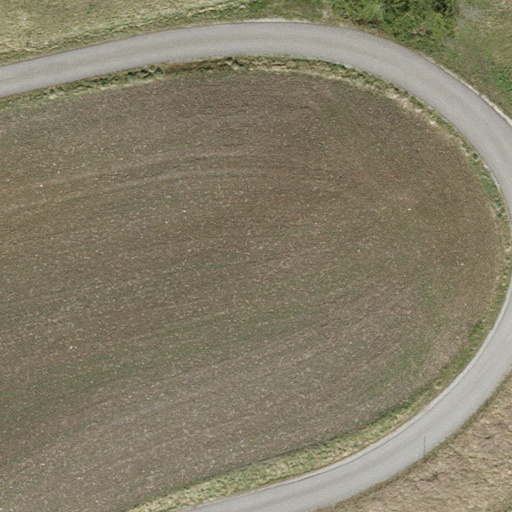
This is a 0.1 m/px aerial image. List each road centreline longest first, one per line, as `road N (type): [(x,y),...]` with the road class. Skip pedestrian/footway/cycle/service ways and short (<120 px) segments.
road 1 (unclassified): [(511,153),(418,73),(328,40),(203,40),(0,82)]
road 2 (unclassified): [(511,340),(480,384),(401,453),(343,481),(242,511)]
